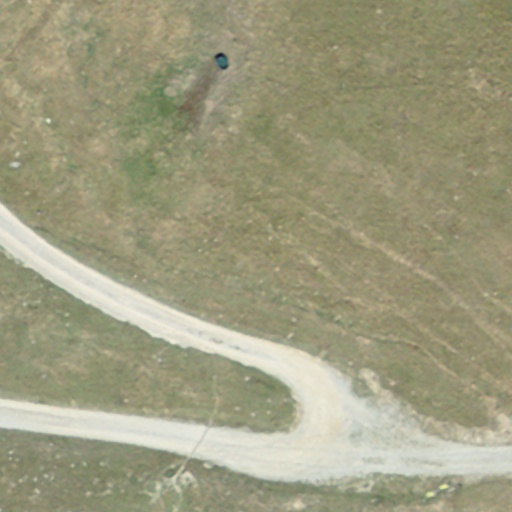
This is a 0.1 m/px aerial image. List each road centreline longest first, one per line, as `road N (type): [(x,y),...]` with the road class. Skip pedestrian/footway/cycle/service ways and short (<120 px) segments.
road 1 (track): [(0,218),(121,301),(305,374),(338,455)]
road 2 (track): [(338,455),(0,410)]
road 3 (track): [(338,455),(501,460)]
